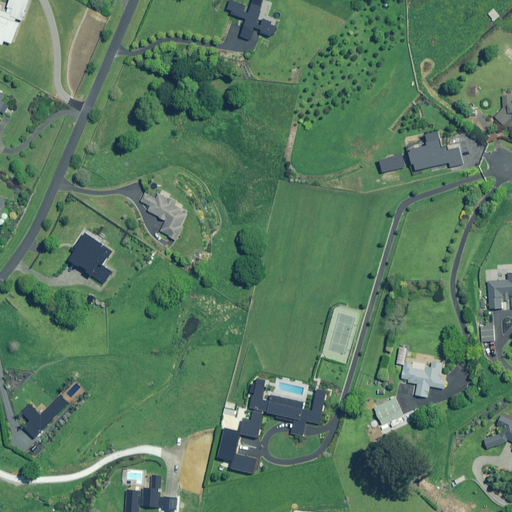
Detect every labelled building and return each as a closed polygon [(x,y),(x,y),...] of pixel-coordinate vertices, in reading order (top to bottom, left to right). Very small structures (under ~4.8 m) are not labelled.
[(246,5),(230,0),(227,9),(232,11),(231,14),(246,19),(241,37),(250,40),(254,27),(262,30),(261,33),(274,37),(277,27),(271,25),(272,22),(263,19),(262,21),(258,20),(262,7),(252,3),(249,13),(244,11),(246,5)] [(500,16),(493,8),(487,13),(494,21),(500,16)] [(511,95),(502,95),(502,108),(494,117),(503,126),(511,116),(511,95)] [(442,148),(439,132),(427,134),(429,146),(413,149),(410,151),(414,170),(449,163),(450,168),(463,165),(459,148),(449,150),(448,147),(442,148)] [(156,199),(145,193),(141,201),(151,206),(148,211),(166,221),(161,231),(176,239),(183,226),(181,225),(187,215),(181,212),(184,207),(176,203),(159,194),(156,199)] [(113,252),(87,234),(69,260),(80,267),(87,272),(85,275),(90,278),(92,275),(105,284),(113,272),(104,266),(113,252)] [(511,307),(511,273),(509,274),(509,280),(488,281),(489,309),(502,309),(502,301),(510,301),(511,308),(511,307)] [(481,342),(495,341),(494,325),(481,326),(481,342)] [(443,365),(432,363),(432,366),(414,362),(414,364),(405,362),(402,378),(409,379),(409,382),(418,384),(416,395),(428,398),(430,387),(444,390),(446,381),(440,380),(443,365)] [(267,381),(259,379),(257,385),(254,384),(252,393),(254,393),(251,409),(255,410),(252,421),(243,419),(240,434),(258,438),(264,412),(278,415),(277,418),(294,422),(292,433),(303,436),(306,421),(320,424),(327,391),(318,389),(313,411),(304,409),(305,402),(273,395),(271,402),(263,400),(267,381)] [(30,421),(24,428),(35,439),(69,404),(62,396),(42,416),(30,405),(22,413),(30,421)] [(404,415),(396,398),(374,408),(383,425),(404,415)] [(483,440),(487,449),(506,444),(507,441),(511,442),(511,419),(500,415),(499,419),(497,425),(503,428),(500,434),(483,440)] [(258,460),(236,454),(232,468),(254,474),(258,460)] [(454,478),(457,484),(466,480),(463,473),(454,478)] [(154,487),(153,489),(145,488),(144,498),(139,498),(140,491),(127,490),(125,511),(138,511),(139,505),(164,507),(164,510),(176,511),(177,499),(164,498),(164,495),(165,488),(162,487),(163,476),(152,475),(151,486),(154,487)]
